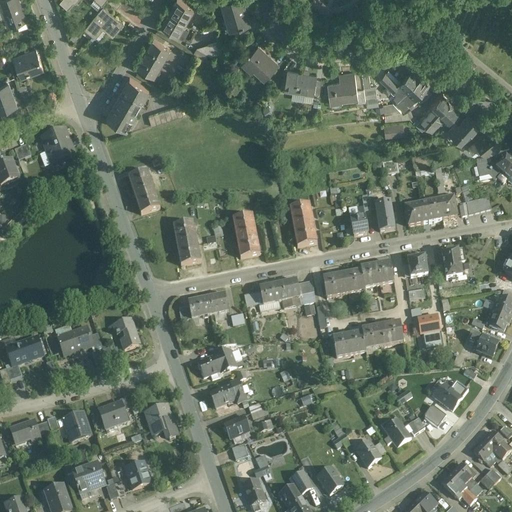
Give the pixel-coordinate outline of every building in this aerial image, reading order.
[(19,0),(0,0),(0,2),(9,26),(17,22),(19,28),(28,25),(19,0)] [(121,3),(118,0),(107,0),(117,8),(121,3)] [(193,8),(179,0),(175,0),(161,25),(177,35),(193,8)] [(226,0),(222,1),(230,28),(249,22),(242,0),(226,0)] [(123,23),(103,6),(85,28),(93,35),(101,25),(113,35),(123,23)] [(169,48),(153,39),(137,66),(153,75),(169,48)] [(219,41),(197,47),(194,53),(204,59),(207,54),(209,53),(210,56),(223,53),(219,41)] [(279,62),(258,43),(242,60),(252,69),(254,67),(265,77),(279,62)] [(36,49),(14,57),(21,77),(44,68),(36,49)] [(398,83),(392,89),(397,93),(401,97),(421,74),(413,66),(398,83)] [(316,73),(287,69),(285,87),(305,90),(306,90),(306,88),(313,89),(313,91),(314,91),(316,76),(316,73)] [(355,71),(343,72),(344,80),(328,82),(330,98),(341,97),(341,98),(357,96),(358,96),(357,88),(355,71)] [(398,83),(385,71),(380,78),(392,89),(398,83)] [(369,73),(362,74),(364,86),(370,85),(369,73)] [(421,74),(401,97),(409,104),(411,106),(414,102),(412,101),(430,81),(421,74)] [(316,76),(314,91),(313,91),(312,98),(318,100),(322,77),(316,76)] [(130,78),(106,117),(126,129),(149,89),(130,78)] [(8,83),(0,85),(0,111),(17,105),(8,83)] [(364,87),(357,88),(358,96),(357,96),(358,100),(365,98),(364,87)] [(26,88),(20,91),(25,104),(31,102),(26,88)] [(313,89),(306,88),(306,90),(305,90),(304,97),(312,98),(313,91),(313,89)] [(442,93),(431,106),(416,123),(422,128),(426,124),(437,111),(440,113),(451,100),(442,93)] [(409,104),(401,97),(398,100),(396,102),(398,103),(404,109),(409,104)] [(451,100),(440,113),(437,111),(426,124),(432,130),(443,117),(448,121),(456,112),(459,108),(451,100)] [(393,102),(383,103),(385,114),(401,110),(393,102)] [(180,105),(148,115),(152,125),(183,115),(180,105)] [(456,112),(448,121),(452,124),(455,120),(460,115),(456,112)] [(459,124),(451,133),(460,141),(470,130),(472,132),(478,125),(467,114),(459,124)] [(452,124),(447,130),(451,133),(459,124),(455,120),(452,124)] [(401,126),(385,128),(386,135),(402,133),(401,126)] [(492,129),(470,147),(475,153),(480,149),(483,152),(487,149),(488,151),(494,146),(494,147),(495,146),(497,148),(503,143),(504,143),(492,129)] [(65,131),(43,140),(52,166),(75,158),(65,131)] [(509,150),(503,143),(497,148),(498,149),(497,150),(499,153),(509,150)] [(27,146),(15,151),(19,162),(31,157),(27,146)] [(511,162),(506,157),(496,168),(491,164),(477,167),(480,179),(489,177),(495,182),(502,174),(505,177),(511,168),(511,162)] [(11,159),(3,162),(1,163),(0,163),(0,183),(1,186),(19,179),(11,159)] [(162,159),(152,163),(154,168),(164,164),(162,159)] [(397,161),(389,163),(391,176),(399,174),(397,161)] [(389,163),(383,164),(385,177),(391,176),(389,163)] [(164,164),(155,168),(157,174),(166,170),(164,164)] [(424,172),(415,174),(417,184),(426,183),(424,172)] [(160,210),(148,173),(128,179),(141,217),(160,210)] [(495,182),(493,185),(499,190),(508,179),(505,177),(502,174),(495,182)] [(448,196),(443,197),(444,201),(439,202),(442,221),(457,219),(454,199),(449,200),(448,196)] [(374,197),(368,198),(370,212),(376,211),(375,206),(374,197)] [(368,198),(362,199),(364,213),(370,212),(368,198)] [(489,199),(466,204),(466,207),(468,217),(475,216),(475,215),(481,214),(480,214),(486,213),(486,212),(492,211),(489,199)] [(430,201),(425,202),(425,204),(421,205),(420,205),(423,225),(429,224),(437,223),(437,222),(442,221),(439,202),(431,203),(430,201)] [(390,203),(375,206),(376,211),(380,232),(394,230),(390,203)] [(310,205),(290,208),(297,248),(317,244),(310,205)] [(420,205),(405,208),(408,228),(423,225),(420,205)] [(497,218),(506,213),(502,205),(493,210),(497,218)] [(466,207),(459,208),(461,218),(468,217),(466,207)] [(253,216),(233,219),(240,259),(260,255),(253,216)] [(365,217),(351,220),(354,237),(368,234),(365,217)] [(193,223),(174,227),(181,266),(201,262),(193,223)] [(458,252),(442,255),(446,280),(452,279),(452,282),(458,281),(457,279),(460,278),(460,279),(461,280),(462,281),(463,281),(464,280),(465,279),(466,278),(466,277),(463,263),(465,263),(463,251),(458,252)] [(441,255),(434,256),(436,268),(443,267),(441,255)] [(425,258),(408,260),(411,278),(428,275),(425,258)] [(391,263),(361,268),(361,271),(364,288),(365,288),(394,283),(391,263)] [(361,271),(323,278),(326,298),(365,291),(365,288),(364,288),(361,271)] [(297,280),(279,284),(282,301),(284,308),(302,304),(300,297),(297,280)] [(312,281),(300,284),(302,295),(314,292),(312,281)] [(279,284),(265,287),(265,285),(260,286),(262,296),(260,296),(261,303),(263,302),(264,304),(282,301),(279,284)] [(409,291),(409,300),(425,298),(424,289),(409,291)] [(244,295),(247,306),(259,304),(257,293),(244,295)] [(225,295),(207,299),(210,315),(228,312),(225,295)] [(511,311),(511,302),(500,298),(498,305),(495,304),(493,312),(494,312),(511,319),(511,316),(511,311),(511,312),(511,311)] [(207,299),(188,302),(189,306),(192,319),(210,315),(207,299)] [(313,305),(306,307),(307,315),(314,313),(313,305)] [(189,306),(179,308),(181,321),(192,319),(189,306)] [(322,307),(317,308),(320,327),(326,326),(322,307)] [(511,319),(494,312),(489,326),(504,332),(507,325),(508,325),(511,319)] [(246,313),(236,314),(238,326),(249,324),(248,318),(247,319),(246,313)] [(131,319),(113,325),(116,333),(116,334),(117,335),(119,335),(124,350),(138,345),(133,330),(134,329),(131,319)] [(485,324),(474,319),(471,325),(482,330),(485,324)] [(400,322),(362,329),(362,332),(365,349),(366,349),(404,342),(400,322)] [(87,328),(57,338),(64,357),(94,347),(87,328)] [(362,332),(333,337),(336,357),(366,352),(366,349),(365,349),(362,332)] [(500,345),(473,334),(469,342),(480,347),(477,353),(493,360),(500,345)] [(38,337),(5,348),(12,367),(18,365),(44,356),(38,337)] [(236,344),(222,346),(223,352),(230,351),(231,354),(239,351),(236,344)] [(450,354),(457,353),(455,344),(449,345),(450,354)] [(110,347),(103,350),(107,361),(114,359),(110,347)] [(103,350),(92,353),(96,365),(107,361),(103,350)] [(223,352),(213,352),(215,356),(213,357),(198,362),(204,378),(211,375),(212,380),(219,378),(217,373),(220,372),(227,370),(227,371),(237,367),(231,354),(230,351),(223,352)] [(463,369),(466,359),(459,357),(455,367),(463,369)] [(18,365),(12,367),(6,369),(10,380),(22,376),(18,365)] [(6,369),(0,371),(0,373),(4,385),(11,382),(10,380),(6,369)] [(478,377),(468,371),(465,376),(475,382),(478,377)] [(244,372),(237,374),(240,381),(246,379),(244,372)] [(406,385),(398,378),(394,383),(402,389),(406,385)] [(231,385),(210,393),(216,408),(222,406),(225,412),(231,410),(228,403),(236,400),(231,385)] [(465,401),(448,388),(438,401),(455,414),(465,401)] [(411,392),(405,396),(408,402),(415,398),(411,392)] [(139,393),(128,396),(132,407),(132,408),(143,404),(139,393)] [(304,405),(311,403),(309,395),(301,398),(304,405)] [(128,396),(120,399),(121,402),(124,410),(132,407),(128,396)] [(405,396),(398,400),(402,406),(408,402),(405,396)] [(415,398),(408,402),(412,406),(420,401),(417,396),(415,398)] [(121,402),(99,410),(105,429),(128,421),(124,410),(121,402)] [(177,434),(167,405),(145,412),(154,437),(164,433),(166,438),(170,440),(175,438),(177,434)] [(83,412),(64,419),(72,442),(91,436),(83,412)] [(55,417),(47,419),(48,421),(51,432),(59,429),(55,417)] [(244,417),(224,425),(230,440),(250,432),(244,417)] [(35,419),(12,427),(17,444),(31,439),(33,444),(42,441),(35,419)] [(51,432),(48,421),(41,423),(45,436),(52,434),(51,432)] [(414,441),(401,422),(395,426),(392,421),(383,427),(387,432),(392,439),(387,442),(390,447),(395,443),(400,450),(414,441)] [(344,429),(340,422),(334,426),(342,440),(347,437),(344,429)] [(422,422),(417,426),(415,424),(410,428),(416,438),(427,431),(422,422)] [(265,423),(258,425),(261,432),(267,430),(265,423)] [(511,439),(511,434),(506,428),(502,433),(511,441),(511,439)] [(498,438),(494,434),(484,443),(503,462),(511,453),(511,451),(503,443),(505,441),(500,436),(498,438)] [(347,437),(342,440),(346,446),(348,450),(355,445),(348,436),(347,437)] [(342,440),(336,444),(340,450),(346,446),(342,440)] [(378,450),(373,443),(359,452),(372,470),(385,461),(383,458),(389,455),(383,447),(378,450)] [(484,443),(475,453),(481,460),(479,462),(482,464),(484,462),(485,463),(490,458),(493,461),(494,460),(500,465),(503,462),(484,443)] [(244,446),(232,450),(236,461),(248,457),(244,446)] [(264,456),(255,459),(259,469),(268,466),(264,456)] [(144,462),(125,469),(132,491),(152,484),(144,462)] [(98,463),(72,472),(80,495),(106,486),(98,463)] [(511,475),(511,470),(505,464),(501,468),(511,477),(511,475)] [(470,475),(461,466),(452,475),(471,495),(475,499),(482,493),(476,488),(477,487),(472,481),(476,477),(472,472),(470,475)] [(270,469),(263,471),(265,478),(272,475),(270,469)] [(333,470),(320,479),(333,497),(346,488),(333,470)] [(263,471),(256,474),(258,480),(265,478),(263,471)] [(490,478),(499,487),(505,481),(495,472),(490,478)] [(317,490),(308,474),(294,482),(297,487),(303,498),(317,490)] [(471,495),(452,475),(442,485),(459,503),(462,499),(465,502),(471,495)] [(499,487),(490,478),(484,484),(493,493),(499,487)] [(258,481),(243,487),(250,507),(266,502),(263,494),(266,493),(264,488),(261,489),(258,481)] [(121,483),(114,486),(119,498),(125,495),(121,483)] [(63,485),(44,492),(51,511),(71,511),(73,511),(63,485)] [(114,486),(106,488),(111,501),(119,498),(114,486)] [(297,487),(282,496),(290,511),(311,511),(303,498),(297,487)] [(434,511),(437,509),(424,495),(414,505),(421,511),(434,511)] [(471,495),(465,502),(470,508),(477,501),(475,499),(471,495)] [(24,498),(6,504),(8,511),(26,511),(28,511),(24,498)]
